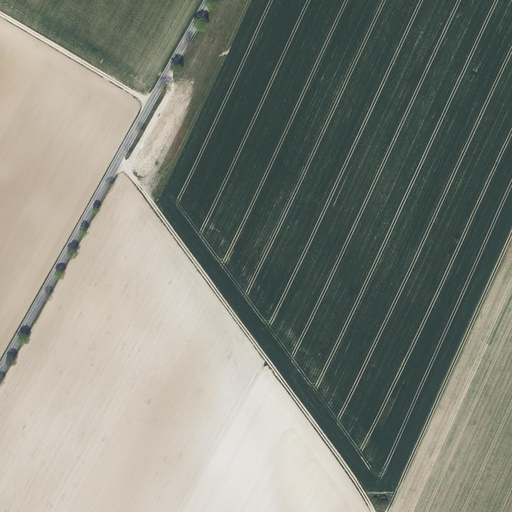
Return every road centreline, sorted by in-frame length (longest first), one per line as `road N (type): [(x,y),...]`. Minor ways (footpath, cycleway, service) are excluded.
road 1 (track): [(372,511),(123,164)]
road 2 (secondary): [(0,371),(208,0)]
road 3 (track): [(511,229),(386,511)]
road 4 (track): [(0,13),(150,102)]
